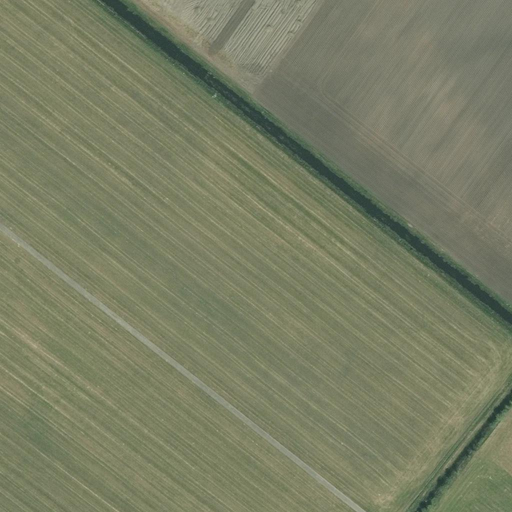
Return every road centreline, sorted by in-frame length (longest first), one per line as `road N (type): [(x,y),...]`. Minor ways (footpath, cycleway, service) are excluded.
road 1 (track): [(89,0),(511,336)]
road 2 (track): [(359,511),(0,226)]
